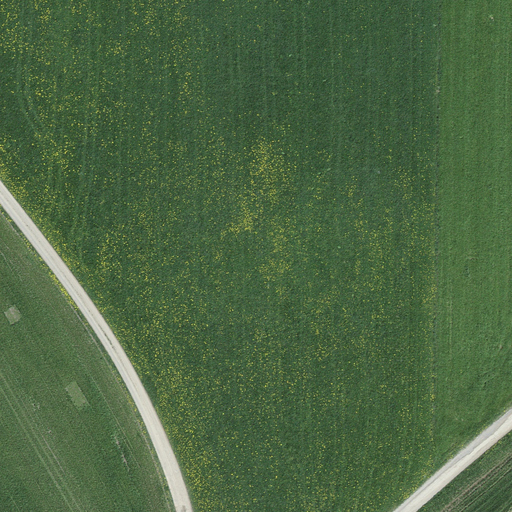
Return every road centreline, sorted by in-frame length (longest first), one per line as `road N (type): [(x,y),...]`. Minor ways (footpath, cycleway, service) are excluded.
road 1 (track): [(0,192),(113,347),(165,454),(181,511)]
road 2 (track): [(511,416),(402,511)]
